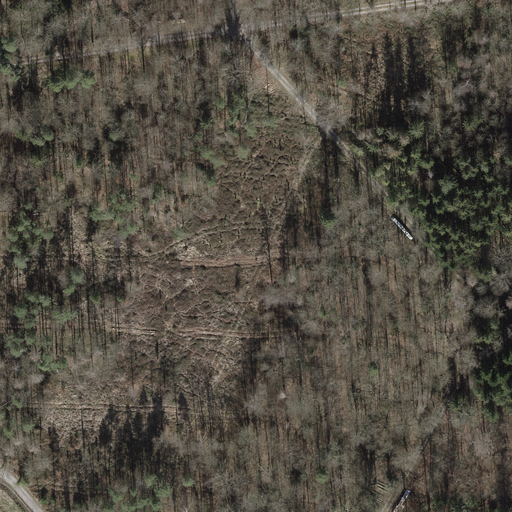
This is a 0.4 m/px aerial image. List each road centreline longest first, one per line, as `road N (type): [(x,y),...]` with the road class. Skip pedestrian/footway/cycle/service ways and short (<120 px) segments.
road 1 (track): [(464,0),(0,62)]
road 2 (track): [(453,273),(239,27),(231,0)]
road 3 (track): [(377,511),(459,371),(511,332)]
road 4 (track): [(459,371),(453,273),(511,299)]
